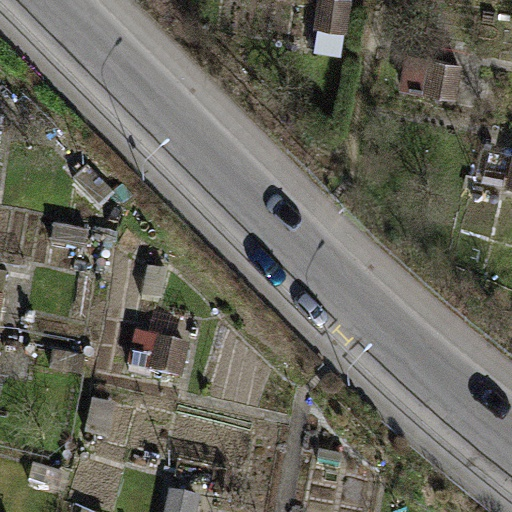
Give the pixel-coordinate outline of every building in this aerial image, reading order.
[(351,29),(354,0),(320,0),(318,20),(310,20),(308,39),(317,40),(316,48),(343,51),(346,29),(351,29)] [(460,97),(465,62),(407,53),(402,88),(460,97)] [(78,179),(100,206),(114,194),(91,168),(78,179)] [(145,260),(156,244),(130,226),(119,242),(145,260)] [(88,251),(91,233),(55,227),(52,246),(88,251)] [(0,333),(9,275),(0,273),(0,333)] [(185,377),(192,348),(136,336),(129,366),(185,377)] [(87,434),(110,440),(120,405),(96,399),(87,434)] [(31,485),(62,494),(67,475),(36,467),(31,485)] [(166,511),(200,511),(203,499),(171,492),(166,511)]
